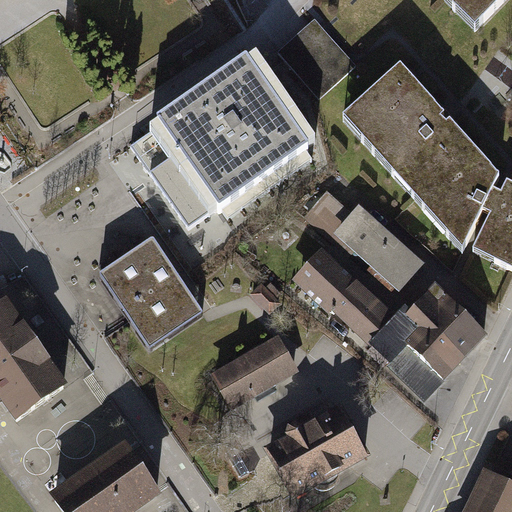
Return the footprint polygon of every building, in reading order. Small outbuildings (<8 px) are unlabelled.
[(431,0),(471,38),(508,0),(431,0)] [(313,26),(277,59),(319,104),(355,72),(313,26)] [(221,221),(311,156),(248,68),(157,133),(221,221)] [(499,181),(401,74),(342,129),(461,259),(481,218),(491,198),(499,181)] [(511,278),(511,193),(506,191),(500,202),(497,200),(491,198),(481,218),(486,221),(490,222),(472,259),(511,278)] [(304,223),(302,224),(390,304),(420,271),(356,213),(350,219),(327,198),(324,201),(318,196),(294,213),(304,223)] [(151,247),(102,281),(151,353),(200,319),(151,247)] [(426,407),(459,370),(404,320),(398,315),(393,321),(318,253),(290,284),(426,407)] [(486,340),(431,290),(404,320),(459,370),(486,340)] [(0,405),(17,428),(65,392),(2,308),(0,309),(0,405)] [(279,342),(213,381),(230,409),(296,370),(279,342)] [(291,442),(266,455),(291,500),(314,487),(326,489),(337,483),(339,473),(365,458),(339,414),(306,433),(299,431),(294,434),(291,442)] [(128,451),(57,500),(65,511),(135,511),(158,496),(128,451)] [(511,511),(511,490),(480,477),(464,511),(511,511)]
